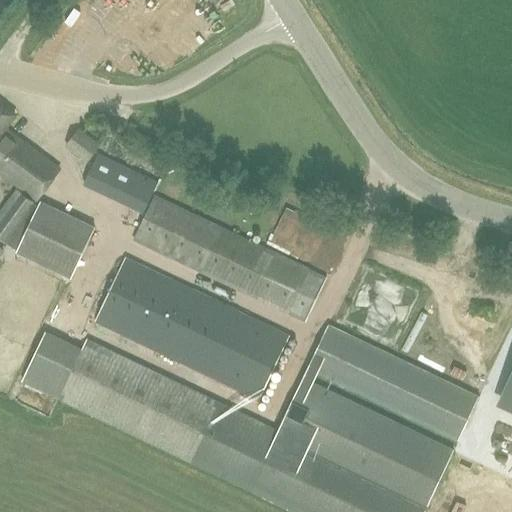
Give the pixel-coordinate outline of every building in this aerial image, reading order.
[(0,173),(36,200),(59,169),(4,129),(14,116),(0,105),(0,173)] [(77,131),(67,145),(87,160),(97,146),(77,131)] [(84,184),(143,212),(157,183),(97,155),(84,184)] [(34,204),(21,194),(0,221),(0,237),(6,242),(34,204)] [(154,196),(133,240),(305,322),(326,279),(154,196)] [(43,201),(17,253),(71,279),(96,228),(43,201)] [(258,399),(289,336),(124,257),(94,321),(258,399)] [(396,324),(410,289),(376,276),(362,310),(396,324)] [(309,368),(318,372),(458,441),(479,397),(329,325),(309,368)] [(279,431),(216,401),(85,339),(80,349),(44,332),(20,380),(57,398),(187,461),(251,491),(294,511),(424,511),(454,451),(313,381),(318,372),(309,368),(279,431)] [(511,371),(500,395),(511,400),(511,371)]
